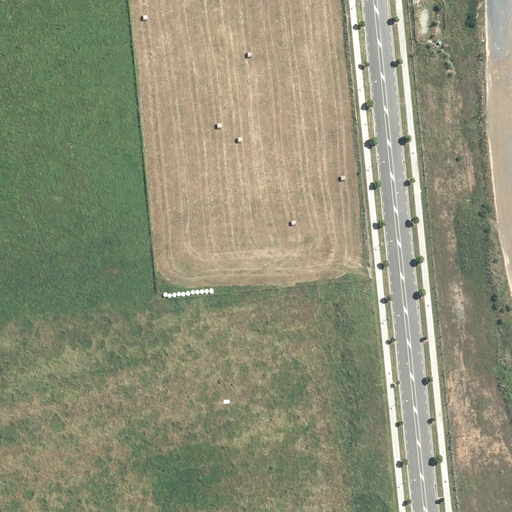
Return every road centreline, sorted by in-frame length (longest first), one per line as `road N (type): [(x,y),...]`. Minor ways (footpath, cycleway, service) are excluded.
road 1 (unclassified): [(377,0),(433,511)]
road 2 (track): [(491,0),(480,172),(511,255)]
